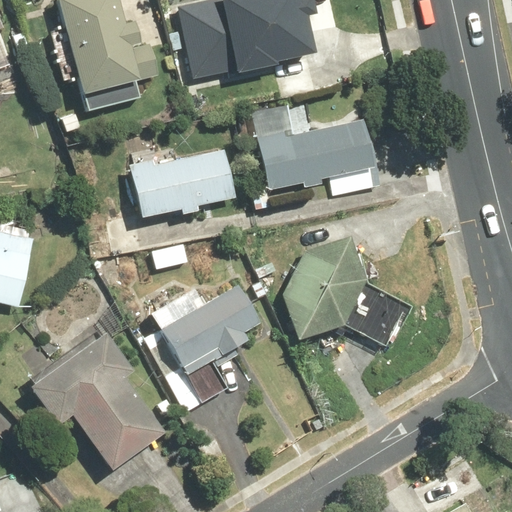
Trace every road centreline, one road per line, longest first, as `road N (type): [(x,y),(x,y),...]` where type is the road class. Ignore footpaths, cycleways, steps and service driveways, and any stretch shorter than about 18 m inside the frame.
road 1 (residential): [(280,511),(511,374)]
road 2 (secondary): [(511,252),(451,0)]
